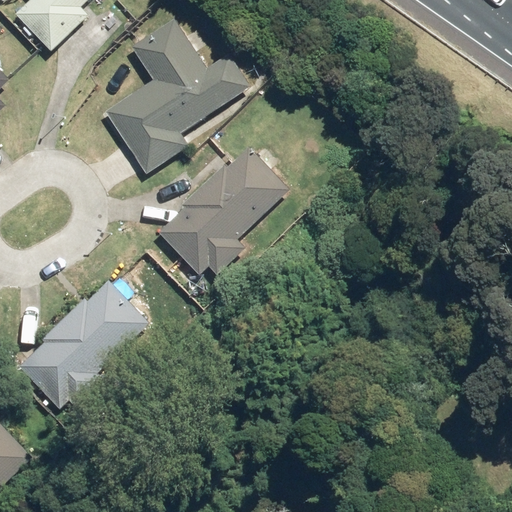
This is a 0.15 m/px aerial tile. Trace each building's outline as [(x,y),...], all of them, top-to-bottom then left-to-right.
[(37,0),(19,18),(55,54),(110,0),(37,0)] [(194,148),(184,135),(237,104),(235,100),(257,89),(239,54),(215,67),(206,52),(201,55),(179,21),(139,46),(160,79),(110,109),(141,160),(143,159),(153,175),(194,148)] [(0,119),(9,110),(0,101),(0,93),(15,78),(0,63),(0,119)] [(260,162),(171,237),(202,274),(292,199),(260,162)] [(117,285),(29,373),(66,410),(154,322),(117,285)] [(0,484),(29,458),(0,427),(0,484)]
